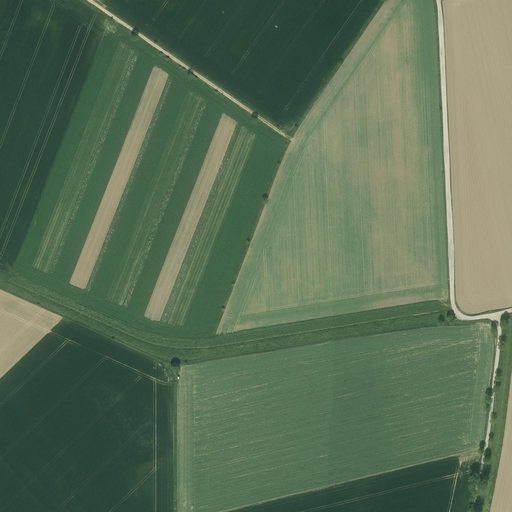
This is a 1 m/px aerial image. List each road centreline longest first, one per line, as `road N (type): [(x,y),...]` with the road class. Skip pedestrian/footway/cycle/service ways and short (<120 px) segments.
road 1 (track): [(89,0),(287,137)]
road 2 (unclassified): [(471,511),(498,323),(511,313)]
